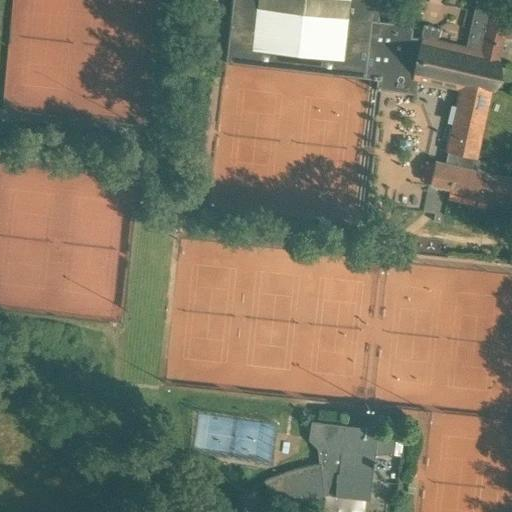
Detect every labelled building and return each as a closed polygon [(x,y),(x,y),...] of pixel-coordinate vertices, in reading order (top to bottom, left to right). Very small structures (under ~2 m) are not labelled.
[(405,78),(410,38),(411,30),(408,25),(377,21),(379,0),(231,0),(224,62),(375,80),(374,90),(415,95),(417,80),(405,78)] [(511,5),(488,0),(476,0),(465,48),(499,55),(503,37),(511,37),(511,5)] [(420,39),(410,38),(405,78),(417,80),(459,90),(444,152),(447,153),(473,158),(475,159),(490,90),(492,91),(499,62),(497,61),(499,55),(465,48),(437,42),(440,29),(422,25),(420,39)] [(473,158),(447,153),(444,165),(434,162),(429,185),(449,189),(448,193),(508,206),(511,191),(511,190),(511,180),(470,171),(473,158)] [(368,500),(374,455),(393,453),(396,432),(376,429),(311,421),(308,440),(317,449),(319,464),(305,466),(277,475),(263,481),(279,511),(292,511),(293,511),(290,505),(306,500),(323,496),(323,494),(336,493),(336,490),(368,494),(367,499),(368,500)]
